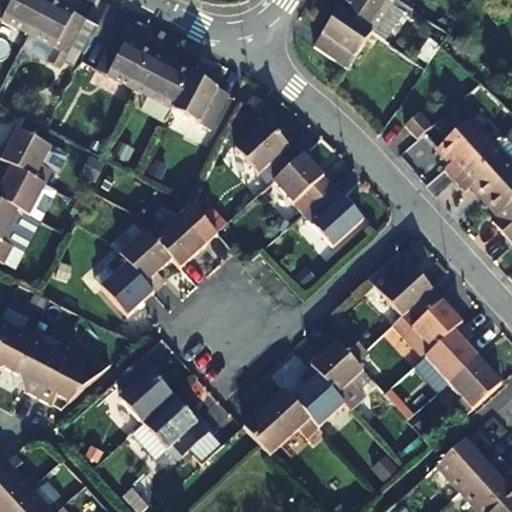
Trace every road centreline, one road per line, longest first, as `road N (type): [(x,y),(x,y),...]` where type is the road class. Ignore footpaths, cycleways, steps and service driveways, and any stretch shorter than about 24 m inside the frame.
road 1 (residential): [(418,211),(259,355),(208,300)]
road 2 (residential): [(243,53),(337,123),(418,211)]
road 3 (residential): [(418,211),(511,315)]
